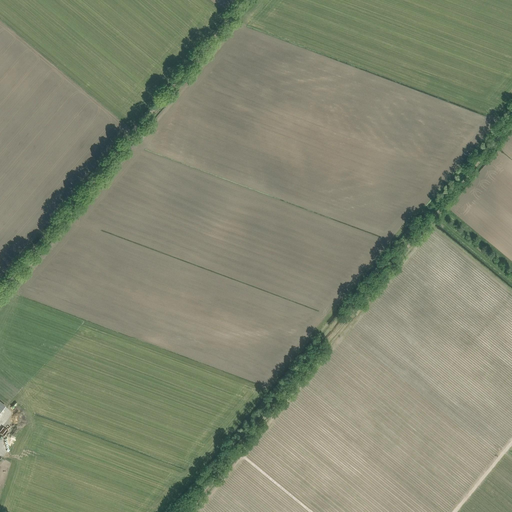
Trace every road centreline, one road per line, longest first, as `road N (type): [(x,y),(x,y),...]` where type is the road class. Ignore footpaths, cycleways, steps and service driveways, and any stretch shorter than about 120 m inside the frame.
road 1 (track): [(185,511),(511,121)]
road 2 (track): [(248,0),(0,293)]
